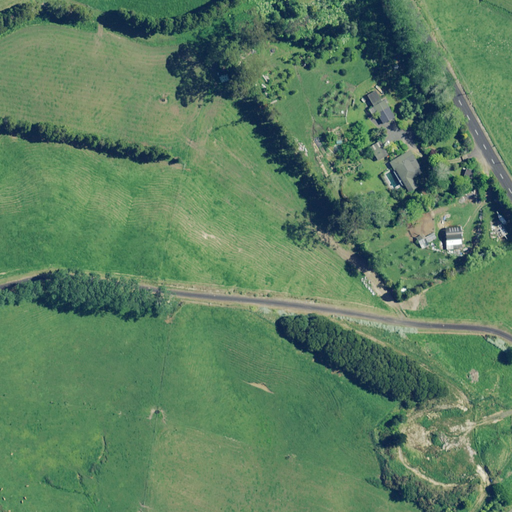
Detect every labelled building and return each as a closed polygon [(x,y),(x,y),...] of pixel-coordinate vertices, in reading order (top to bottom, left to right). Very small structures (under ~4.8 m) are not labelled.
[(390,4),(380,10),(389,27),(400,21),(390,4)] [(393,119),(374,90),(364,97),(384,125),(393,119)] [(369,149),(377,162),(387,156),(379,143),(369,149)] [(418,170),(420,169),(408,151),(389,163),(408,193),(416,188),(411,180),(420,174),(418,170)] [(474,172),(462,167),(459,176),(471,180),(474,172)] [(507,235),(502,225),(493,229),(498,239),(507,235)] [(435,239),(432,234),(423,238),(426,243),(435,239)]
